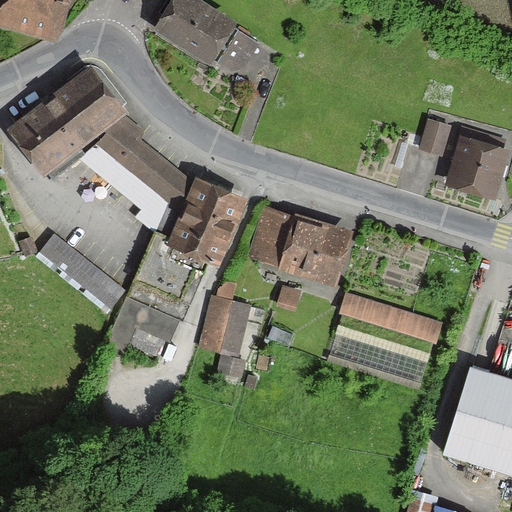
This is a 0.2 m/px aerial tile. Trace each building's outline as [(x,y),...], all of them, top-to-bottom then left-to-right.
[(0,0),(0,31),(54,46),(66,0),(0,0)] [(236,26),(193,0),(173,0),(152,34),(209,70),(236,26)] [(125,118),(91,74),(11,134),(45,178),(125,118)] [(418,154),(439,161),(450,129),(428,122),(418,154)] [(193,184),(115,129),(97,153),(175,208),(193,184)] [(462,140),(447,190),(496,205),(511,156),(462,140)] [(246,203),(195,182),(171,241),(153,233),(104,354),(122,361),(134,331),(168,345),(178,322),(182,324),(206,267),(218,272),(246,203)] [(352,235),(261,210),(245,265),(337,291),(352,235)] [(124,296),(52,239),(38,256),(109,313),(124,296)] [(227,286),(217,293),(216,301),(210,299),(197,352),(220,358),(215,380),(241,385),(258,312),(233,306),(237,288),(227,286)] [(300,293),(280,289),(275,311),(295,316),(300,293)] [(442,327),(346,298),(339,320),(341,321),(336,340),(426,367),(432,347),(436,348),(442,327)] [(511,383),(472,372),(445,458),(511,478),(511,383)]
